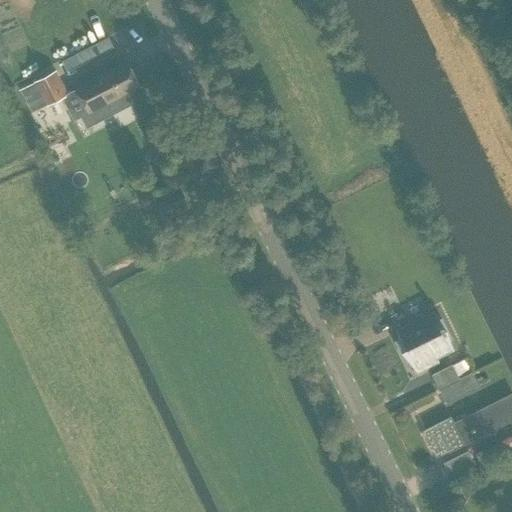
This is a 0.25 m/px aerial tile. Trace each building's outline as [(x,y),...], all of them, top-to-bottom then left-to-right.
[(127,72),(123,64),(78,87),(90,111),(83,115),(88,125),(131,103),(126,93),(140,86),(132,70),(127,72)] [(47,104),(68,94),(56,71),(35,81),(21,89),(29,105),(44,97),(47,104)] [(173,218),(191,209),(187,201),(169,211),(173,218)] [(439,320),(435,313),(424,318),(423,315),(409,322),(411,325),(398,331),(401,338),(397,340),(407,362),(412,359),(417,370),(431,363),(429,360),(453,349),(449,341),(452,340),(441,319),(439,320)] [(460,378),(453,363),(432,374),(447,404),(480,387),(472,371),(460,378)] [(431,429),(425,432),(437,456),(449,450),(449,451),(511,419),(511,394),(454,424),(451,419),(431,429)] [(476,464),(469,450),(444,461),(451,476),(476,464)]
